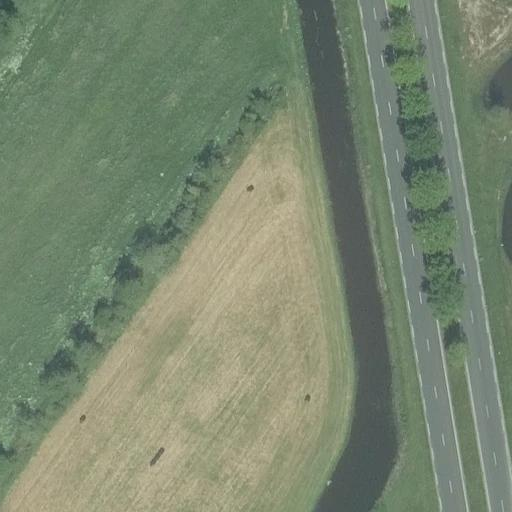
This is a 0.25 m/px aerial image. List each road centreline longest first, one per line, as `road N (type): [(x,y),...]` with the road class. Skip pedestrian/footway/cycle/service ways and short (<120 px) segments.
road 1 (primary): [(503,511),(420,0)]
road 2 (primary): [(372,0),(454,511)]
